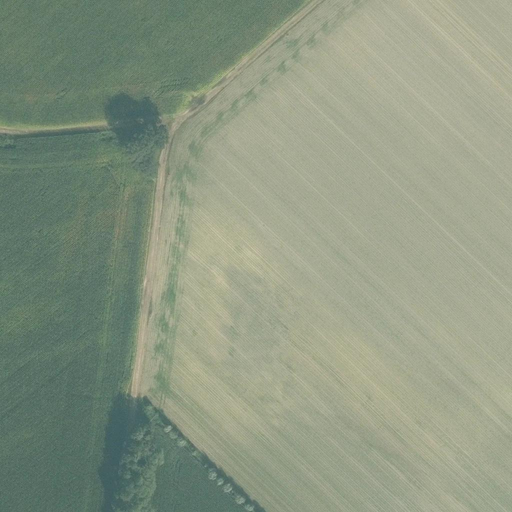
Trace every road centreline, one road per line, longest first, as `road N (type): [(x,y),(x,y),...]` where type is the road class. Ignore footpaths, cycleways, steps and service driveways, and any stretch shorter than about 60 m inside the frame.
road 1 (track): [(172,126),(117,511)]
road 2 (track): [(318,0),(172,126)]
road 3 (track): [(172,126),(0,130)]
